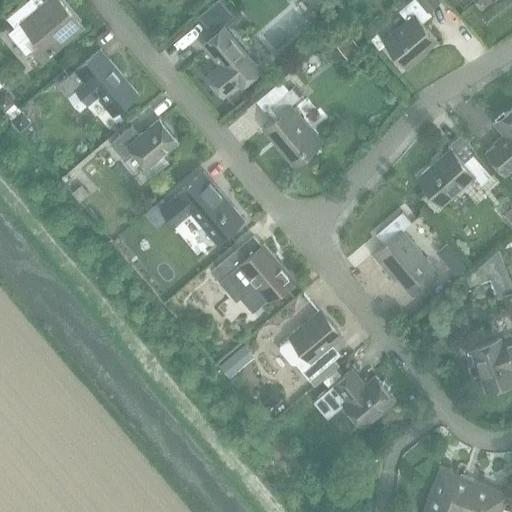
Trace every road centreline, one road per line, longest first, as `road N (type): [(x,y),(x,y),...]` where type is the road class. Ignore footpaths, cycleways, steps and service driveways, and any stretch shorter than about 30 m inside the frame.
road 1 (residential): [(302,233),(124,39),(105,0)]
road 2 (residential): [(302,233),(428,108),(511,55)]
road 3 (residential): [(468,437),(302,233)]
